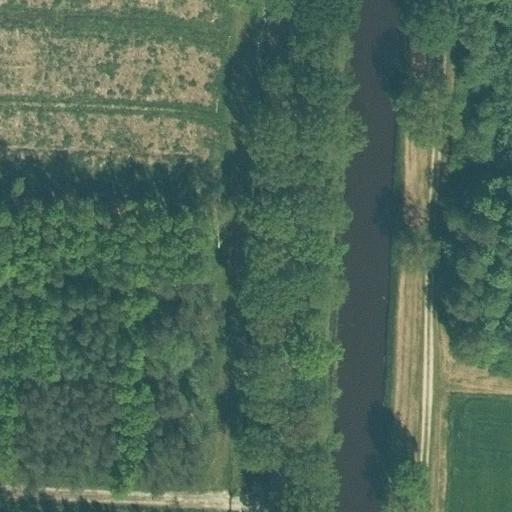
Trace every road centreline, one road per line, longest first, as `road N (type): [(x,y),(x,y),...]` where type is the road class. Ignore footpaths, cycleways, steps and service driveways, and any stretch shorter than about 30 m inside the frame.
road 1 (unclassified): [(275,511),(300,0)]
road 2 (track): [(421,511),(440,0)]
road 3 (track): [(275,507),(0,493)]
